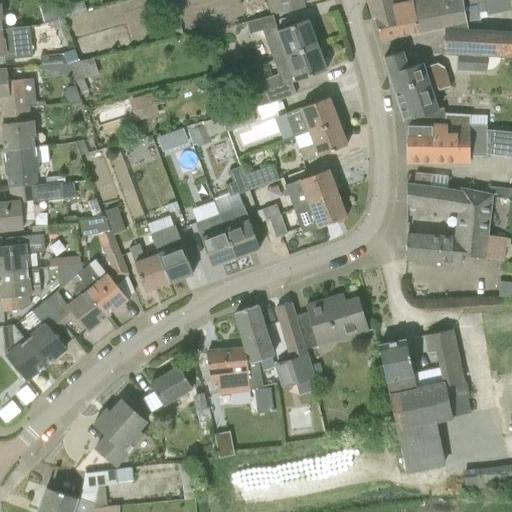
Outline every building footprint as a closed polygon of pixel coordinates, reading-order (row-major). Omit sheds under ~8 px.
[(265,0),(270,15),(278,13),(278,14),(303,8),(300,0),(265,0)] [(369,0),(377,29),(396,26),(394,11),(392,3),(390,0),(369,0)] [(417,32),(412,0),(405,0),(392,3),(394,11),(396,26),(377,29),(380,40),(417,32)] [(412,0),(417,32),(417,34),(444,27),(466,24),(466,23),(466,20),(463,7),(484,3),(484,1),(485,1),(484,0),(412,0)] [(54,10),(58,20),(87,11),(83,1),(54,10)] [(261,31),(273,62),(317,45),(307,19),(276,31),(275,26),(271,27),(267,16),(246,22),(249,33),(261,31)] [(64,18),(52,22),(55,29),(67,25),(64,18)] [(182,38),(200,34),(199,28),(182,31),(180,24),(173,25),(175,38),(182,36),(182,38)] [(0,66),(5,66),(4,59),(31,57),(29,26),(2,29),(0,29),(0,66)] [(511,30),(467,28),(444,28),(443,54),(457,55),(486,56),(511,57),(511,30)] [(273,62),(278,74),(266,78),(270,90),(260,94),(262,105),(295,94),(291,83),(294,82),(326,70),(317,45),(273,62)] [(394,91),(429,81),(439,90),(450,87),(444,67),(436,63),(423,67),(421,63),(407,67),(402,51),(384,57),(394,91)] [(40,66),(65,63),(64,52),(39,55),(40,66)] [(485,72),(486,56),(457,55),(457,71),(485,72)] [(73,81),(82,79),(98,75),(93,58),(67,64),(71,74),(73,81)] [(71,74),(67,64),(66,63),(65,63),(40,66),(41,78),(71,74)] [(0,110),(29,107),(26,79),(7,81),(6,70),(0,70),(0,110)] [(75,86),(79,100),(81,100),(80,96),(88,92),(82,79),(73,81),(75,86)] [(438,112),(431,91),(429,81),(394,91),(404,121),(418,117),(419,118),(438,112)] [(79,100),(75,86),(68,87),(65,92),(66,98),(69,103),(79,100)] [(154,90),(131,97),(137,117),(160,110),(154,90)] [(308,132),(308,133),(338,122),(329,97),(284,113),(293,137),(308,132)] [(221,117),(239,112),(235,100),(218,106),(221,117)] [(29,107),(0,110),(0,111),(4,149),(36,145),(35,136),(33,120),(30,120),(29,107)] [(239,112),(221,117),(226,132),(254,122),(250,108),(239,112)] [(444,122),(444,123),(451,124),(469,123),(470,114),(444,113),(444,122)] [(347,145),(338,122),(308,133),(312,144),(298,149),(303,161),(317,157),(347,145)] [(486,154),(486,129),(486,125),(469,125),(469,123),(451,124),(444,123),(432,123),(406,124),(406,161),(432,162),(457,162),(457,163),(469,163),(469,158),(486,158),(486,154)] [(211,143),(204,126),(194,130),(201,147),(211,143)] [(190,144),(185,129),(159,138),(164,154),(190,144)] [(511,132),(486,129),(486,154),(511,156),(511,132)] [(8,175),(10,190),(41,186),(41,185),(37,185),(36,171),(39,171),(38,162),(50,161),(49,144),(36,145),(4,149),(7,175),(8,175)] [(273,164),(243,176),(249,190),(278,179),(273,164)] [(249,190),(243,176),(240,166),(228,171),(232,182),(225,185),(229,197),(249,190)] [(328,169),(298,180),(284,185),(293,209),(308,204),(337,193),(328,169)] [(411,186),(428,188),(428,186),(430,172),(414,171),(411,186)] [(110,187),(106,173),(96,176),(103,201),(119,196),(115,185),(110,187)] [(56,184),(56,177),(45,178),(46,185),(56,184)] [(46,185),(41,186),(10,190),(11,202),(0,203),(0,229),(23,227),(22,222),(34,221),(31,200),(62,196),(61,183),(56,184),(46,185)] [(460,191),(428,186),(428,188),(411,186),(406,185),(406,202),(457,211),(460,191)] [(452,238),(450,262),(450,264),(462,265),(462,254),(484,258),(502,260),(505,239),(487,235),(491,197),(507,198),(511,189),(511,188),(490,186),(490,194),(460,189),(460,191),(457,211),(454,237),(452,237),(452,238)] [(337,193),(308,204),(313,217),(298,223),(303,233),(346,217),(337,193)] [(169,214),(179,210),(177,202),(166,206),(169,214)] [(259,249),(248,219),(243,204),(219,214),(224,228),(235,258),(259,249)] [(268,219),(280,215),(276,204),(261,209),(265,220),(268,219)] [(112,234),(125,230),(116,206),(104,211),(112,234)] [(275,238),(287,234),(280,215),(268,219),(275,238)] [(80,238),(95,235),(108,233),(108,232),(101,216),(78,222),(80,238)] [(200,237),(212,266),(235,258),(224,228),(211,233),(205,218),(195,222),(200,237)] [(150,234),(157,253),(168,283),(193,274),(181,244),(174,225),(150,234)] [(312,231),(314,237),(320,240),(326,238),(323,228),(312,231)] [(8,245),(0,246),(0,272),(27,269),(25,252),(44,252),(42,234),(24,236),(7,238),(8,245)] [(405,258),(450,262),(452,238),(407,234),(405,258)] [(145,292),(168,283),(157,253),(144,258),(139,243),(128,248),(133,262),(145,292)] [(128,274),(119,253),(106,259),(111,269),(99,279),(88,265),(81,270),(74,276),(107,315),(127,298),(115,284),(127,275),(128,274)] [(57,266),(80,263),(79,256),(49,260),(50,266),(57,266)] [(59,289),(71,279),(74,276),(81,270),(81,262),(80,263),(57,266),(59,289)] [(0,297),(1,298),(3,312),(23,309),(30,300),(30,296),(40,295),(40,286),(29,286),(27,269),(0,272),(0,297)] [(107,315),(74,276),(71,279),(75,285),(74,294),(76,298),(67,305),(56,291),(45,300),(64,325),(75,316),(87,331),(107,315)] [(295,315),(304,349),(368,331),(358,297),(345,301),(343,294),(306,305),(308,312),(295,315)] [(31,336),(25,340),(45,364),(65,348),(53,333),(64,325),(45,300),(35,308),(45,321),(29,334),(31,336)] [(282,387),(312,376),(310,366),(306,356),(304,349),(295,315),(291,302),(276,307),(278,314),(275,315),(288,357),(288,359),(274,363),(282,387)] [(235,313),(244,340),(259,388),(263,387),(259,360),(273,356),(274,355),(262,318),(260,318),(256,305),(235,313)] [(25,380),(45,364),(25,340),(14,326),(3,327),(6,356),(25,380)] [(467,399),(451,329),(423,335),(426,353),(435,351),(441,382),(415,386),(413,375),(405,339),(378,345),(386,382),(396,429),(404,472),(443,463),(435,420),(472,413),(470,398),(467,399)] [(259,388),(244,340),(242,341),(242,346),(206,350),(208,375),(211,375),(211,383),(217,383),(218,395),(249,391),(249,390),(259,388)] [(319,363),(310,366),(312,376),(322,373),(319,363)] [(192,389),(178,367),(149,384),(163,406),(192,389)] [(16,394),(25,405),(35,397),(26,385),(16,394)] [(258,389),(260,413),(272,412),(270,388),(258,389)] [(106,435),(95,447),(116,465),(142,435),(138,431),(145,422),(121,400),(110,412),(106,409),(93,424),(106,435)] [(218,458),(234,455),(229,431),(214,434),(218,458)] [(183,499),(193,498),(189,464),(179,464),(183,499)] [(78,498),(46,487),(38,509),(47,511),(118,511),(119,505),(107,507),(103,485),(133,481),(132,468),(124,469),(114,469),(84,473),(82,488),(78,498)]
